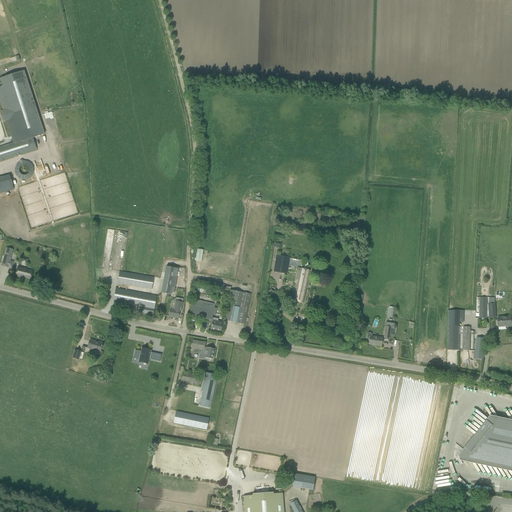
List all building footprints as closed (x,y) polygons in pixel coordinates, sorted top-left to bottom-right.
[(0,160),(36,149),(33,138),(44,135),(23,71),(0,78),(0,79),(2,86),(0,87),(0,101),(14,144),(0,148),(0,160)] [(30,160),(13,163),(17,181),(34,177),(30,160)] [(0,193),(14,190),(9,175),(0,177),(0,193)] [(4,255),(1,266),(8,268),(13,250),(7,248),(5,256),(4,255)] [(290,257),(277,255),(274,273),(287,275),(290,257)] [(17,267),(15,276),(21,277),(30,279),(32,272),(25,270),(26,269),(17,267)] [(166,267),(161,293),(170,295),(171,292),(175,292),(175,288),(174,288),(178,269),(166,267)] [(295,296),(294,301),(303,303),(310,271),(301,269),(299,279),(295,296)] [(144,276),(119,272),(117,284),(142,288),(144,276)] [(146,307),(152,308),(154,308),(154,307),(156,297),(115,289),(114,297),(113,301),(141,307),(142,306),(146,307)] [(251,294),(230,290),(224,321),(233,322),(236,323),(245,325),(251,294)] [(193,299),(190,316),(211,321),(212,318),(213,315),(214,308),(215,304),(193,299)] [(170,309),(169,316),(172,317),(172,318),(174,318),(175,317),(178,318),(179,312),(180,312),(182,303),(176,302),(174,310),(170,309)] [(141,307),(140,312),(157,316),(158,311),(159,308),(154,307),(154,308),(152,308),(146,307),(142,306),(141,307)] [(447,345),(447,350),(459,351),(459,346),(460,319),(464,319),(464,315),(464,310),(448,311),(447,345)] [(511,316),(497,317),(498,327),(511,326),(511,325),(511,318),(511,316)] [(213,321),(212,320),(211,323),(209,323),(208,328),(210,328),(210,330),(220,332),(222,323),(217,322),(218,319),(213,318),(213,321)] [(385,326),(383,339),(385,339),(389,339),(390,335),(393,336),(394,328),(394,324),(387,323),(386,327),(385,326)] [(370,333),(368,333),(367,334),(366,338),(367,339),(369,339),(369,344),(381,346),(382,341),(382,338),(371,336),(371,335),(370,333)] [(485,338),(477,337),(475,358),(483,360),(485,338)] [(193,339),(191,349),(195,350),(195,353),(200,354),(199,358),(204,359),(205,358),(212,360),(214,349),(206,348),(206,349),(204,348),(206,342),(193,339)] [(90,340),(88,346),(88,348),(100,352),(101,347),(102,347),(102,346),(102,345),(102,344),(96,343),(96,342),(90,340)] [(134,356),(140,357),(139,360),(139,362),(148,364),(149,359),(150,352),(151,350),(147,350),(146,350),(144,349),(143,349),(142,349),(141,351),(135,350),(134,356)] [(75,350),(73,358),(78,360),(81,352),(75,350)] [(203,376),(187,373),(182,372),(181,381),(201,385),(203,376)] [(203,392),(199,406),(210,408),(216,383),(215,383),(217,375),(205,373),(201,391),(203,392)] [(176,412),(173,423),(206,430),(209,418),(176,412)] [(511,420),(491,415),(458,456),(461,460),(511,471),(511,420)] [(315,477),(295,474),(293,487),(313,490),(315,477)] [(283,511),(282,493),(273,494),(273,493),(252,494),(252,496),(243,496),(244,511),(283,511)] [(295,500),(289,503),(293,511),(302,511),(297,501),(295,501),(295,500)]
